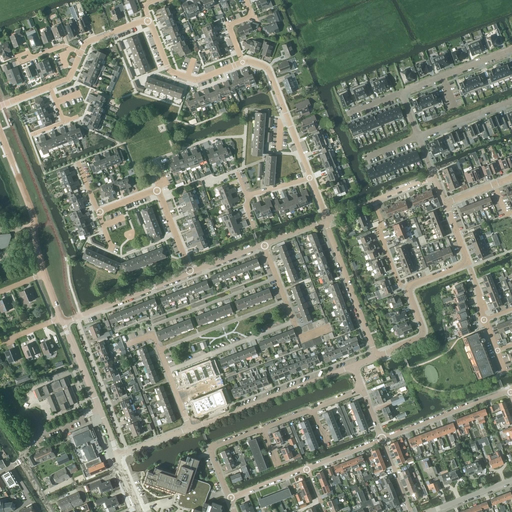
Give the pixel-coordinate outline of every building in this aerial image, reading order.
[(130,0),(124,2),(130,15),(137,12),(135,7),(136,6),(134,1),(135,0),(130,0)] [(203,10),(198,0),(193,0),(195,6),(193,7),(195,13),(196,15),(201,13),(201,11),(203,10)] [(211,9),(211,7),(208,1),(205,2),(204,0),(198,0),(203,10),(208,8),(208,10),(211,9)] [(259,0),(256,1),(259,8),(264,6),(265,9),(271,7),(269,4),(268,5),(266,0),(267,0),(259,0)] [(195,13),(193,7),(190,8),(187,2),(182,4),(184,10),(187,9),(190,15),(195,13)] [(125,10),(122,4),(114,7),(115,10),(111,11),(114,21),(121,18),(119,13),(125,10)] [(161,11),(162,14),(171,11),(169,6),(156,11),(156,13),(161,11)] [(269,22),(270,25),(276,22),(276,23),(281,21),(277,10),(272,12),(273,15),(266,18),(268,22),(269,22)] [(160,17),(156,19),(158,22),(159,21),(173,16),(171,11),(162,14),(163,17),(160,18),(160,17)] [(79,25),(82,33),(89,30),(87,25),(90,24),(86,15),(79,17),(81,24),(79,25)] [(165,21),(166,24),(175,21),(173,16),(159,21),(160,23),(165,21)] [(70,38),(76,36),(75,31),(78,29),(73,18),(69,20),(70,23),(65,25),(70,38)] [(162,32),(176,26),(175,21),(166,24),(167,27),(164,28),(164,27),(160,29),(162,32)] [(270,25),(263,28),(264,31),(266,30),(268,35),(275,32),(275,34),(280,32),(276,23),(276,22),(270,25)] [(66,36),(61,24),(52,28),(56,39),(66,36)] [(207,32),(220,27),(219,25),(215,27),(213,24),(205,27),(207,32)] [(250,24),(238,29),(241,37),(249,34),(249,33),(253,31),(250,24)] [(169,31),(170,34),(178,31),(176,26),(162,32),(163,34),(166,33),(166,32),(169,31)] [(52,35),(49,27),(45,28),(46,31),(42,32),(43,36),(41,37),(44,44),(51,41),(49,36),(52,35)] [(220,27),(207,32),(209,37),(215,35),(217,34),(216,31),(221,29),(220,27)] [(23,36),(21,29),(15,32),(17,35),(11,37),(14,47),(23,44),(20,37),(23,36)] [(41,45),(35,30),(32,31),(33,34),(28,36),(33,48),(41,45)] [(172,39),(180,36),(178,31),(170,34),(172,39)] [(138,42),(140,42),(137,35),(127,39),(130,46),(138,42)] [(215,35),(209,37),(205,38),(205,39),(206,42),(208,41),(209,43),(222,38),(221,36),(216,37),(215,35)] [(174,44),(176,44),(176,43),(182,41),(180,36),(172,39),(165,41),(166,44),(170,43),(173,42),(174,44)] [(496,46),(499,45),(495,36),(487,39),(491,49),(496,47),(496,46)] [(222,40),(222,38),(209,43),(210,48),(219,45),(218,42),(222,40)] [(484,51),(481,44),(484,43),(482,38),(479,39),(480,41),(474,43),(478,53),(484,51)] [(171,51),(174,50),(187,45),(185,40),(182,41),(176,43),(176,44),(174,44),(175,46),(170,48),(171,51)] [(258,53),(261,43),(253,41),(252,42),(247,40),(245,46),(249,47),(251,47),(250,51),(258,53)] [(130,46),(132,53),(142,49),(140,42),(138,42),(130,46)] [(269,43),(264,42),(262,48),(264,49),(262,55),(269,57),(273,47),(268,45),(269,43)] [(294,55),(290,42),(282,45),(286,54),(285,55),(286,58),(294,55)] [(11,51),(8,43),(0,45),(0,54),(0,55),(2,55),(4,61),(11,58),(9,52),(11,51)] [(470,49),(472,56),(478,53),(474,43),(469,46),(468,43),(465,44),(467,50),(470,49)] [(189,50),(187,45),(174,50),(175,52),(179,51),(180,54),(181,54),(182,56),(191,53),(190,50),(189,50)] [(210,48),(212,53),(225,48),(225,46),(220,47),(219,45),(210,48)] [(225,48),(212,53),(210,54),(213,62),(222,58),(221,56),(223,55),(222,52),(224,51),(224,52),(228,51),(227,48),(225,48)] [(143,56),(145,56),(142,49),(132,53),(135,59),(143,56)] [(461,60),(464,59),(460,50),(452,53),(456,63),(461,61),(461,60)] [(92,52),(91,54),(104,60),(106,55),(98,51),(96,54),(92,52)] [(449,65),(446,58),(449,57),(447,52),(444,53),(445,55),(439,57),(443,68),(449,65)] [(104,60),(91,54),(90,57),(94,59),(93,61),(101,65),(104,60)] [(135,59),(138,67),(139,66),(148,63),(145,56),(143,56),(135,59)] [(438,70),(443,68),(439,57),(433,59),(433,57),(430,58),(432,64),(435,63),(438,70)] [(52,71),(48,60),(36,65),(41,78),(46,76),(45,74),(52,71)] [(283,65),(279,66),(281,73),(291,69),(287,60),(282,62),(283,65)] [(101,65),(93,61),(92,64),(87,62),(87,64),(99,70),(101,65)] [(138,67),(141,74),(150,70),(148,63),(139,66),(138,67)] [(426,73),(428,72),(425,63),(417,66),(420,76),(426,74),(426,73)] [(11,69),(9,64),(3,66),(9,81),(11,81),(13,86),(23,82),(20,75),(19,75),(16,68),(11,69)] [(90,69),(89,71),(100,76),(102,71),(99,70),(87,64),(85,64),(84,66),(90,69)] [(497,69),(494,70),(498,80),(503,78),(498,65),(496,66),(497,69)] [(504,66),(501,67),(500,65),(498,65),(503,78),(508,76),(504,66)] [(32,66),(25,68),(29,78),(34,76),(35,79),(40,77),(37,71),(34,72),(32,66)] [(247,67),(244,68),(251,84),(256,82),(252,74),(249,75),(248,72),(249,72),(247,67)] [(251,84),(244,68),(241,69),(243,74),(244,74),(245,77),(242,78),(245,86),(251,84)] [(410,80),(413,79),(409,70),(401,73),(405,83),(410,81),(410,80)] [(494,70),(488,72),(491,78),(487,80),(489,85),(493,84),(492,82),(498,80),(494,70)] [(100,76),(89,71),(88,74),(83,72),(82,74),(97,81),(98,81),(100,76)] [(245,86),(242,78),(239,79),(238,76),(239,76),(237,71),(234,72),(241,88),(245,86)] [(235,90),(241,88),(234,72),(231,73),(233,78),(234,78),(235,81),(232,82),(233,84),(235,90)] [(294,73),(284,77),(285,80),(283,81),(288,93),(296,90),(291,78),(295,77),(294,73)] [(97,81),(82,74),(81,76),(86,78),(83,84),(90,87),(91,84),(95,86),(97,81)] [(389,89),(386,82),(389,81),(387,75),(384,76),(385,78),(379,80),(383,91),(384,91),(389,89)] [(481,75),(476,77),(480,87),(485,85),(486,87),(489,85),(487,80),(484,81),(481,75)] [(476,77),(472,79),(471,76),(469,77),(474,89),(480,87),(476,77)] [(155,79),(154,79),(148,77),(145,87),(152,89),(152,88),(155,79)] [(469,80),(465,81),(469,91),(474,89),(469,77),(468,77),(469,80)] [(158,90),(161,81),(155,79),(152,88),(152,89),(158,91),(158,90)] [(377,93),(383,91),(379,80),(373,83),(373,80),(370,82),(372,87),(375,86),(377,93)] [(169,85),(169,84),(161,81),(158,90),(158,91),(166,94),(169,85)] [(233,84),(231,85),(229,81),(227,82),(232,95),(236,93),(235,90),(233,84)] [(465,81),(460,83),(462,90),(459,91),(461,97),(464,95),(463,93),(469,91),(465,81)] [(223,88),(226,97),(232,95),(227,82),(224,83),(226,87),(223,88)] [(369,96),(366,89),(369,88),(367,83),(364,84),(365,86),(359,88),(363,98),(369,96)] [(166,94),(174,96),(177,87),(177,86),(169,84),(169,85),(166,94)] [(226,97),(223,88),(221,89),(219,85),(216,86),(221,98),(226,97)] [(181,99),(181,98),(184,89),(177,86),(177,87),(174,96),(181,99)] [(222,100),(221,98),(216,86),(214,86),(216,91),(213,92),(216,100),(217,102),(222,100)] [(355,94),(357,100),(363,98),(359,88),(353,90),(353,88),(350,89),(352,95),(355,94)] [(213,106),(211,102),(206,89),(204,90),(206,95),(203,96),(207,106),(209,105),(210,107),(213,106)] [(216,100),(213,92),(210,93),(208,89),(206,89),(211,102),(216,100)] [(339,96),(343,107),(349,105),(346,97),(349,96),(347,90),(344,92),(345,94),(339,96)] [(196,108),(201,106),(196,93),(194,94),(196,99),(193,100),(196,108)] [(207,106),(203,96),(200,97),(198,93),(196,93),(201,106),(202,108),(207,106)] [(435,93),(429,95),(433,105),(438,103),(439,105),(443,103),(441,98),(437,99),(435,93)] [(90,94),(89,96),(105,103),(106,101),(108,102),(109,99),(99,95),(98,97),(90,94)] [(429,95),(426,97),(425,94),(423,95),(428,107),(433,105),(429,95)] [(422,98),(419,100),(422,109),(428,107),(423,95),(421,95),(422,98)] [(105,103),(89,96),(88,98),(95,102),(94,105),(97,106),(103,108),(105,103)] [(37,107),(37,109),(50,104),(49,102),(45,104),(43,98),(35,101),(36,104),(33,105),(35,108),(37,107)] [(419,99),(413,102),(415,108),(412,109),(414,115),(418,113),(417,111),(422,109),(419,100),(419,99)] [(197,110),(196,108),(193,100),(188,102),(192,112),(197,110)] [(311,105),(309,100),(296,105),(297,110),(295,111),(297,115),(302,113),(303,116),(310,114),(307,106),(311,105)] [(37,109),(39,114),(48,111),(47,108),(51,107),(53,106),(52,103),(50,104),(37,109)] [(103,108),(97,106),(95,108),(91,106),(89,106),(88,108),(90,109),(103,114),(105,109),(103,108)] [(400,107),(395,109),(398,118),(403,117),(400,107)] [(106,115),(103,114),(90,109),(88,108),(87,110),(93,113),(92,115),(101,119),(104,120),(106,115)] [(390,122),(394,120),(390,111),(391,111),(390,108),(388,109),(389,112),(387,113),(386,113),(390,122)] [(385,124),(390,122),(386,113),(387,113),(385,110),(384,110),(385,113),(382,114),(381,114),(385,124)] [(39,114),(41,119),(54,114),(53,112),(49,114),(48,111),(39,114)] [(381,125),(385,124),(381,114),(382,114),(381,111),(379,112),(380,115),(378,116),(377,116),(381,125)] [(376,127),(381,125),(377,116),(378,116),(376,113),(375,114),(376,117),(373,118),(376,127)] [(45,124),(46,127),(53,124),(50,118),(53,117),(53,118),(57,116),(56,114),(54,114),(41,119),(43,124),(45,124)] [(101,119),(92,115),(91,118),(85,115),(84,117),(86,118),(99,124),(101,119)] [(372,129),(376,127),(373,118),(372,115),(370,116),(371,118),(369,120),(368,120),(372,129)] [(498,115),(493,117),(497,126),(497,127),(502,125),(504,130),(508,128),(503,117),(500,119),(498,115)] [(315,116),(302,121),(304,126),(301,126),(303,131),(308,129),(309,132),(316,129),(313,122),(317,121),(315,116)] [(99,124),(86,118),(84,117),(83,120),(89,122),(88,125),(97,129),(99,124)] [(367,131),(372,129),(368,120),(369,120),(368,117),(366,117),(367,120),(364,121),(367,131)] [(493,117),(488,119),(489,122),(485,124),(490,135),(494,133),(492,128),(497,126),(493,117)] [(363,132),(367,131),(364,121),(363,118),(361,119),(362,122),(360,123),(359,123),(363,132)] [(255,120),(255,127),(265,128),(265,120),(255,120)] [(358,134),(363,132),(359,123),(360,123),(359,120),(357,121),(358,124),(355,125),(358,134)] [(354,136),(358,134),(355,125),(354,122),(352,123),(353,125),(350,127),(354,136)] [(478,122),(473,124),(473,125),(477,134),(482,132),(484,137),(488,135),(483,124),(480,126),(478,122)] [(75,124),(73,125),(78,138),(83,136),(82,133),(85,132),(83,127),(77,129),(75,124)] [(78,138),(73,125),(70,126),(72,131),(70,132),(73,140),(78,138)] [(473,125),(468,127),(469,130),(466,132),(470,143),(474,141),(472,136),(477,134),(473,125)] [(68,142),(62,127),(60,128),(62,135),(60,135),(63,144),(68,142)] [(74,143),(73,140),(70,132),(67,133),(64,127),(62,127),(68,142),(69,145),(74,143)] [(313,137),(315,143),(325,140),(322,134),(323,133),(323,131),(324,131),(323,130),(315,133),(316,135),(313,137)] [(58,146),(52,131),(50,132),(52,139),(50,140),(53,148),(58,146)] [(63,144),(60,135),(57,137),(54,131),(52,131),(58,146),(63,144)] [(459,131),(454,133),(457,142),(462,140),(464,145),(468,144),(464,133),(460,134),(459,131)] [(453,132),(448,134),(450,137),(446,139),(450,150),(454,148),(452,143),(457,142),(454,133),(453,132)] [(49,153),(48,150),(42,135),(40,136),(42,143),(37,145),(39,150),(42,149),(44,155),(49,153)] [(53,148),(50,140),(47,141),(44,135),(42,135),(48,150),(53,148)] [(440,139),(435,141),(435,142),(439,152),(444,150),(445,152),(448,151),(446,145),(443,146),(440,139)] [(321,149),(322,152),(330,149),(329,146),(327,146),(325,140),(315,143),(318,150),(321,149)] [(218,142),(225,159),(230,157),(230,156),(232,155),(229,147),(224,149),(222,145),(223,145),(221,141),(218,142)] [(225,159),(218,142),(215,143),(217,147),(218,147),(219,150),(217,151),(221,163),(226,161),(225,159)] [(435,142),(429,144),(432,151),(429,152),(431,158),(434,156),(433,154),(439,152),(435,142)] [(212,144),(209,145),(216,162),(217,165),(221,163),(217,151),(215,152),(213,149),(214,149),(212,144)] [(193,149),(193,147),(190,148),(193,155),(191,156),(195,165),(199,163),(193,149)] [(196,148),(193,149),(199,163),(207,161),(203,151),(198,153),(196,148)] [(216,162),(210,148),(208,149),(210,154),(208,155),(211,164),(216,162)] [(253,148),(252,155),(263,156),(263,148),(254,148),(253,148)] [(320,155),(323,162),(332,158),(330,152),(333,151),(332,148),(330,149),(322,152),(323,154),(320,155)] [(116,155),(114,156),(117,164),(117,166),(121,165),(120,163),(125,161),(121,151),(118,152),(117,149),(114,150),(116,155)] [(187,150),(184,151),(190,167),(191,169),(196,167),(195,165),(191,156),(189,157),(188,154),(188,153),(187,150)] [(190,167),(184,151),(181,152),(183,159),(182,159),(186,169),(190,167)] [(112,166),(117,164),(114,156),(111,157),(109,152),(107,153),(112,166)] [(407,166),(411,164),(408,155),(407,152),(405,153),(406,156),(404,157),(403,157),(407,166)] [(417,152),(413,153),(412,154),(416,163),(420,161),(417,152)] [(106,158),(103,160),(107,168),(112,166),(107,153),(104,154),(106,158)] [(178,153),(175,154),(181,171),(182,172),(186,171),(186,169),(182,159),(180,160),(178,157),(179,157),(178,153)] [(181,171),(175,154),(172,155),(175,162),(170,164),(174,174),(181,171)] [(267,154),(266,161),(276,162),(277,155),(267,154)] [(402,168),(407,166),(403,157),(404,157),(403,154),(401,155),(402,158),(399,159),(402,168)] [(99,156),(96,157),(102,170),(107,168),(103,160),(101,161),(99,156)] [(398,170),(402,168),(399,159),(398,156),(396,157),(398,159),(395,160),(394,161),(398,170)] [(97,172),(102,170),(96,157),(94,158),(96,162),(90,165),(93,172),(96,171),(97,172)] [(506,157),(497,160),(501,169),(503,168),(504,169),(510,167),(506,157)] [(328,167),(329,170),(339,166),(338,163),(335,165),(332,158),(323,162),(325,169),(328,167)] [(393,171),(398,170),(394,161),(395,160),(394,158),(392,158),(393,161),(390,162),(393,171)] [(389,173),(393,171),(390,162),(389,159),(387,160),(389,163),(386,164),(385,164),(389,173)] [(497,160),(489,163),(493,174),(499,171),(498,170),(501,169),(497,160)] [(266,161),(266,169),(274,169),(275,170),(276,162),(266,161)] [(384,175),(389,173),(385,164),(386,164),(385,161),(383,162),(384,165),(381,166),(384,175)] [(380,177),(384,175),(381,166),(380,163),(379,164),(380,166),(377,167),(376,168),(380,177)] [(481,167),(484,176),(487,175),(487,176),(493,174),(489,163),(481,167)] [(376,178),(380,177),(376,168),(377,167),(376,165),(374,165),(375,168),(373,169),(372,169),(376,178)] [(59,169),(62,177),(75,172),(74,170),(72,171),(70,172),(68,166),(59,169)] [(331,173),(328,174),(330,181),(340,177),(338,171),(341,169),(339,166),(329,170),(331,173)] [(371,180),(376,178),(372,169),(373,169),(371,166),(370,167),(371,170),(367,171),(371,180)] [(451,166),(442,170),(450,190),(459,187),(451,166)] [(481,167),(472,170),(476,180),(482,178),(481,177),(484,176),(481,167)] [(266,169),(265,177),(266,177),(275,178),(275,170),(274,169),(266,169)] [(472,170),(464,173),(467,182),(470,181),(470,182),(476,180),(472,170)] [(62,177),(64,182),(73,179),(72,177),(76,175),(75,172),(62,177)] [(112,183),(107,185),(112,200),(115,199),(113,194),(116,193),(114,188),(117,187),(114,182),(113,177),(111,178),(112,183)] [(266,177),(265,177),(264,184),(274,185),(275,178),(266,177)] [(64,182),(66,187),(79,182),(78,181),(74,182),(73,179),(64,182)] [(128,179),(123,181),(128,193),(130,192),(128,188),(134,186),(132,180),(129,181),(128,179)] [(336,187),(333,188),(336,195),(341,193),(342,196),(346,194),(345,191),(346,191),(343,184),(346,183),(345,180),(335,184),(336,187)] [(128,193),(123,181),(118,183),(117,181),(114,182),(117,187),(119,186),(121,191),(124,190),(126,194),(128,193)] [(68,193),(69,195),(74,193),(73,191),(76,190),(75,187),(80,185),(79,182),(66,187),(68,193)] [(218,188),(221,195),(235,190),(235,187),(229,190),(228,187),(226,184),(218,188)] [(112,200),(107,185),(102,187),(103,192),(101,193),(103,198),(109,196),(110,200),(112,200)] [(178,199),(179,201),(194,195),(193,193),(194,190),(193,187),(182,191),(183,194),(183,195),(183,197),(178,199)] [(221,195),(222,200),(232,196),(231,194),(236,192),(235,190),(221,195)] [(304,206),(301,197),(298,198),(295,190),(293,191),(294,193),(300,208),(304,206)] [(301,197),(304,206),(309,205),(307,199),(310,198),(307,190),(304,191),(303,190),(301,191),(303,196),(301,197)] [(427,190),(425,191),(429,201),(432,199),(434,204),(439,202),(434,191),(431,192),(431,190),(427,191),(427,190)] [(295,210),(291,201),(289,201),(285,191),(283,192),(290,212),(295,210)] [(424,203),(429,201),(425,191),(423,192),(423,193),(420,194),(424,203)] [(286,213),(290,212),(283,192),(281,192),(285,203),(282,204),(286,213)] [(74,193),(69,195),(72,203),(86,198),(85,196),(81,198),(80,195),(75,197),(74,193)] [(295,210),(300,208),(294,193),(292,194),(294,200),(291,201),(295,210)] [(419,205),(424,203),(420,194),(417,195),(417,194),(415,195),(419,205)] [(185,201),(186,203),(195,200),(194,195),(179,201),(180,203),(185,201)] [(415,206),(419,205),(415,195),(413,196),(413,197),(410,198),(411,200),(408,202),(411,209),(415,208),(415,206)] [(222,200),(223,205),(239,199),(238,197),(233,199),(232,196),(222,200)] [(487,206),(487,207),(492,205),(489,197),(484,199),(487,206)] [(72,203),(75,211),(80,209),(84,208),(83,205),(84,205),(83,202),(87,200),(86,198),(72,203)] [(182,208),(182,210),(197,204),(201,203),(199,198),(195,200),(186,203),(187,206),(182,208)] [(264,206),(267,215),(268,217),(272,216),(272,214),(270,209),(273,208),(271,202),(272,201),(271,198),(264,200),(266,205),(264,206)] [(225,209),(226,212),(231,210),(230,208),(235,205),(234,203),(240,201),(239,199),(223,205),(225,209)] [(482,209),(487,207),(487,206),(484,199),(479,201),(479,202),(482,209)] [(286,213),(282,204),(280,205),(278,200),(273,202),(276,211),(279,210),(281,215),(286,213)] [(407,211),(411,209),(408,202),(405,203),(404,200),(401,202),(401,200),(399,201),(403,211),(406,210),(407,211)] [(398,213),(403,211),(399,201),(397,202),(397,203),(394,204),(398,213)] [(263,217),(267,215),(264,206),(261,207),(259,202),(252,205),(254,209),(256,208),(258,214),(261,213),(263,217)] [(472,213),(477,211),(474,203),(469,205),(472,213)] [(191,213),(191,215),(197,213),(196,211),(199,209),(197,204),(182,210),(183,213),(189,211),(190,213),(191,213)] [(389,205),(393,215),(398,213),(394,204),(391,205),(391,204),(389,205)] [(393,215),(389,205),(387,206),(387,207),(384,208),(385,211),(382,212),(385,220),(389,218),(389,216),(393,215)] [(151,207),(141,211),(144,217),(154,214),(151,207)] [(73,216),(75,220),(88,215),(87,213),(82,215),(80,209),(75,211),(76,214),(73,216)] [(221,217),(222,222),(225,221),(240,215),(239,213),(233,215),(233,213),(232,213),(231,210),(226,212),(227,215),(221,217)] [(427,213),(429,218),(437,215),(435,210),(427,213)] [(183,225),(184,227),(198,221),(196,217),(198,216),(197,213),(191,215),(187,217),(188,220),(187,220),(188,223),(183,225)] [(154,214),(144,217),(146,224),(156,220),(154,214)] [(362,227),(363,231),(369,229),(366,221),(368,221),(365,214),(357,218),(361,228),(362,227)] [(75,220),(77,225),(85,222),(84,220),(89,218),(88,215),(75,220)] [(225,221),(227,225),(236,222),(235,220),(241,218),(240,215),(225,221)] [(437,215),(429,218),(431,224),(439,221),(437,215)] [(156,220),(146,224),(149,231),(158,227),(159,227),(156,220)] [(190,227),(191,229),(200,226),(198,221),(184,227),(182,227),(183,230),(190,227)] [(227,225),(229,230),(248,223),(247,221),(237,224),(236,222),(227,225)] [(439,221),(431,224),(434,229),(442,226),(439,221)] [(77,225),(79,230),(94,224),(93,222),(90,223),(91,224),(86,225),(85,222),(77,225)] [(394,228),(395,231),(404,228),(402,225),(403,224),(404,223),(403,222),(392,226),(393,228),(394,228)] [(248,223),(229,230),(231,235),(234,234),(235,237),(240,234),(239,231),(240,231),(239,229),(248,225),(248,223)] [(94,224),(79,230),(77,231),(79,237),(84,235),(85,238),(90,235),(88,230),(92,228),(92,229),(95,228),(94,224)] [(186,234),(187,236),(202,230),(200,226),(191,229),(192,232),(186,234)] [(480,226),(474,228),(475,231),(468,233),(470,238),(479,235),(477,230),(481,228),(480,226)] [(158,227),(149,231),(152,238),(153,238),(154,242),(162,239),(160,235),(162,234),(159,227),(158,227)] [(395,234),(396,236),(406,233),(404,228),(395,231),(396,234),(395,234)] [(194,236),(194,238),(203,235),(202,230),(187,236),(188,239),(194,236)] [(309,237),(310,241),(318,238),(315,232),(308,235),(303,236),(304,239),(309,237)] [(360,239),(362,244),(371,240),(370,237),(372,237),(371,234),(368,235),(366,232),(356,237),(357,240),(360,239)] [(0,233),(0,246),(1,249),(8,246),(12,236),(11,233),(0,234),(0,233)] [(406,233),(396,236),(397,238),(398,238),(399,241),(401,240),(402,243),(405,242),(410,240),(408,236),(407,236),(406,233)] [(189,246),(191,245),(205,240),(203,235),(194,238),(195,240),(194,240),(188,242),(189,246)] [(481,240),(479,235),(470,238),(471,244),(481,240)] [(311,243),(312,247),(320,244),(318,238),(310,241),(305,242),(306,244),(311,243)] [(208,247),(205,240),(191,245),(192,248),(197,246),(198,248),(199,248),(200,251),(208,247)] [(364,252),(375,248),(374,245),(376,244),(375,242),(372,243),(371,240),(362,244),(361,244),(364,252)] [(483,245),(481,240),(471,244),(473,249),(483,245)] [(315,253),(322,250),(320,244),(312,247),(308,248),(308,250),(313,248),(314,252),(315,253)] [(285,245),(278,247),(280,253),(281,253),(287,251),(285,245)] [(398,251),(399,254),(408,250),(406,245),(396,249),(397,251),(398,251)] [(485,250),(483,245),(473,249),(475,254),(485,250)] [(165,253),(162,247),(156,250),(160,260),(166,257),(165,253)] [(450,247),(445,249),(448,258),(451,257),(451,258),(453,257),(450,247)] [(89,261),(93,251),(86,248),(84,254),(82,258),(89,261)] [(375,248),(364,252),(365,255),(367,255),(369,260),(379,256),(378,252),(380,252),(379,249),(376,251),(375,248)] [(439,249),(434,251),(438,261),(440,261),(441,263),(444,262),(443,261),(440,251),(439,249)] [(445,249),(440,251),(443,261),(445,260),(445,259),(448,258),(445,249)] [(160,260),(156,250),(150,252),(154,262),(160,260)] [(324,256),(322,250),(315,253),(314,252),(310,253),(311,256),(315,254),(316,258),(317,259),(324,256)] [(400,259),(410,255),(408,250),(399,254),(400,257),(399,257),(400,259)] [(487,255),(485,250),(475,254),(476,256),(477,256),(479,259),(481,258),(482,261),(488,258),(493,256),(492,253),(487,255)] [(89,261),(95,264),(100,254),(93,251),(89,261)] [(281,253),(280,253),(282,259),(289,256),(287,251),(281,253)] [(429,253),(430,255),(433,264),(434,266),(436,265),(435,263),(438,261),(434,251),(429,253)] [(146,265),(154,262),(150,252),(143,255),(146,265)] [(102,267),(106,257),(100,254),(95,264),(102,267)] [(140,268),(146,265),(143,255),(136,258),(140,268)] [(402,264),(412,260),(410,255),(400,259),(398,260),(399,262),(401,261),(402,264)] [(424,257),(428,266),(430,264),(431,265),(433,264),(430,255),(424,257)] [(289,256),(282,259),(285,265),(291,263),(292,262),(289,256)] [(317,260),(319,264),(319,265),(326,262),(324,256),(317,259),(316,258),(312,259),(313,261),(317,260)] [(108,270),(113,260),(106,257),(102,267),(108,270)] [(140,268),(136,258),(129,260),(133,270),(140,268)] [(254,268),(260,266),(257,259),(252,261),(254,268)] [(374,270),(375,269),(384,266),(382,260),(378,261),(377,259),(368,262),(369,265),(372,266),(374,270)] [(108,270),(115,273),(117,268),(120,270),(121,264),(113,260),(108,270)] [(126,273),(133,270),(129,260),(121,264),(120,270),(124,268),(126,273)] [(402,270),(414,266),(412,260),(402,264),(403,267),(401,268),(402,270)] [(248,270),(249,270),(254,268),(252,261),(246,263),(248,270)] [(291,263),(285,265),(287,271),(294,268),(292,262),(291,263)] [(321,270),(329,267),(326,262),(319,265),(319,264),(314,265),(315,267),(319,266),(321,270)] [(243,272),(249,270),(248,270),(246,263),(240,265),(243,272)] [(240,265),(234,268),(237,274),(237,275),(243,272),(240,265)] [(384,266),(375,269),(377,273),(375,274),(374,277),(375,279),(384,276),(382,273),(386,271),(384,266)] [(414,266),(402,270),(403,272),(406,271),(407,274),(411,272),(412,274),(415,272),(415,271),(416,271),(414,266)] [(323,276),(331,273),(329,267),(321,270),(316,271),(317,273),(319,272),(321,277),(323,276)] [(234,268),(228,270),(231,277),(237,275),(237,274),(234,268)] [(294,268),(287,271),(289,277),(295,275),(296,274),(294,268)] [(228,270),(222,272),(225,278),(225,279),(231,277),(228,270)] [(222,272),(217,274),(219,281),(219,282),(225,279),(225,278),(222,272)] [(323,276),(321,277),(319,277),(320,279),(321,279),(324,286),(332,282),(332,280),(333,279),(331,273),(323,276)] [(217,274),(211,277),(213,284),(219,282),(219,281),(217,274)] [(295,275),(289,277),(291,282),(298,280),(296,274),(295,275)] [(381,285),(383,288),(392,285),(389,279),(385,281),(384,278),(376,281),(376,284),(380,285),(381,285)] [(201,283),(203,287),(204,290),(209,288),(207,281),(201,283)] [(455,295),(466,291),(464,286),(466,285),(465,282),(455,286),(454,286),(455,289),(453,290),(455,295)] [(197,292),(198,292),(204,290),(203,287),(201,283),(195,285),(197,292)] [(331,292),(339,289),(337,283),(329,286),(329,285),(324,287),(325,289),(330,287),(331,291),(331,292)] [(493,284),(486,287),(488,292),(496,289),(494,284),(493,284)] [(195,285),(189,288),(191,295),(198,292),(197,292),(195,285)] [(298,285),(291,288),(294,294),(301,291),(298,285)] [(392,285),(383,288),(384,292),(383,293),(381,296),(382,298),(391,295),(390,292),(394,291),(392,285)] [(34,293),(32,287),(25,290),(19,293),(24,303),(29,301),(30,302),(31,301),(35,299),(33,294),(34,293)] [(189,288),(183,290),(185,296),(186,297),(191,295),(189,288)] [(272,298),(268,289),(261,291),(265,300),(272,298)] [(333,298),(341,295),(339,289),(331,292),(331,291),(326,293),(327,295),(332,294),(333,297),(333,298)] [(183,290),(177,292),(180,299),(186,297),(185,296),(183,290)] [(466,290),(466,291),(455,295),(456,297),(456,298),(454,299),(456,303),(467,299),(465,294),(467,293),(466,290)] [(261,291),(254,294),(258,303),(265,300),(261,291)] [(301,291),(294,294),(296,300),(302,297),(303,297),(301,291)] [(177,292),(172,294),(172,295),(174,301),(180,299),(177,292)] [(172,294),(166,296),(169,303),(174,301),(172,295),(172,294)] [(254,294),(248,296),(251,305),(258,303),(254,294)] [(497,294),(490,297),(492,302),(500,299),(498,294),(497,294)] [(336,304),(343,301),(341,295),(333,298),(333,297),(329,299),(330,301),(334,299),(335,303),(336,304)] [(166,296),(160,299),(163,306),(169,303),(166,296)] [(248,296),(241,299),(245,308),(251,305),(248,296)] [(390,299),(394,308),(402,305),(400,299),(398,299),(397,296),(390,299)] [(12,303),(9,297),(3,299),(1,300),(0,300),(0,308),(1,312),(7,310),(7,311),(8,311),(8,310),(12,308),(10,303),(12,303)] [(302,297),(296,300),(298,306),(305,303),(303,297),(302,297)] [(155,299),(150,301),(149,301),(152,308),(157,306),(155,299)] [(245,308),(241,299),(235,302),(238,311),(245,308)] [(467,299),(456,303),(457,306),(455,307),(457,311),(456,311),(467,307),(466,303),(468,302),(467,299)] [(500,299),(492,302),(494,308),(502,305),(500,299)] [(149,301),(144,303),(146,309),(146,310),(152,308),(149,301)] [(204,301),(191,306),(192,309),(205,304),(204,301)] [(338,309),(345,306),(343,301),(336,304),(335,303),(331,304),(332,307),(336,305),(338,309)] [(144,303),(138,305),(140,312),(141,312),(146,310),(146,309),(144,303)] [(305,303),(298,306),(300,312),(307,309),(305,303)] [(223,306),(226,315),(233,313),(229,304),(223,306)] [(138,305),(132,308),(135,315),(141,312),(140,312),(138,305)] [(223,306),(216,309),(219,318),(226,315),(223,306)] [(340,315),(348,312),(345,306),(338,309),(334,310),(336,316),(340,314),(340,315)] [(468,307),(467,307),(456,311),(457,312),(457,311),(458,314),(457,314),(458,314),(456,315),(458,320),(457,320),(468,316),(467,311),(469,310),(468,307)] [(132,308),(126,310),(129,317),(135,315),(132,308)] [(216,309),(209,312),(212,320),(219,318),(216,309)] [(307,309),(300,312),(302,317),(309,314),(307,309)] [(126,310),(120,312),(123,319),(127,318),(129,317),(126,310)] [(400,310),(389,314),(390,317),(392,316),(392,318),(393,323),(394,322),(394,323),(407,318),(405,311),(401,313),(400,310)] [(120,312),(115,314),(117,321),(123,319),(120,312)] [(209,312),(202,314),(205,323),(212,320),(209,312)] [(342,321),(350,318),(348,312),(340,315),(340,314),(336,316),(337,318),(341,317),(342,320),(342,321)] [(115,314),(108,317),(111,324),(117,321),(115,314)] [(202,314),(195,317),(199,326),(205,323),(202,314)] [(309,314),(302,317),(305,323),(312,320),(310,316),(309,314)] [(469,315),(468,316),(457,320),(458,320),(459,322),(458,322),(458,323),(457,324),(459,328),(458,328),(469,324),(467,319),(470,318),(469,315)] [(166,316),(152,321),(153,324),(167,319),(166,316)] [(345,327),(352,324),(350,318),(342,321),(342,320),(338,322),(339,324),(343,322),(344,326),(345,327)] [(190,319),(184,322),(187,330),(194,328),(190,319)] [(500,321),(504,331),(509,329),(506,321),(504,322),(503,319),(500,321)] [(496,325),(499,333),(504,331),(500,321),(497,322),(498,324),(496,325)] [(184,322),(177,324),(181,333),(187,330),(184,322)] [(402,330),(404,335),(412,331),(410,325),(407,326),(406,323),(398,326),(400,330),(402,330)] [(89,327),(91,333),(99,330),(97,324),(89,327)] [(170,327),(173,335),(181,333),(177,324),(170,327)] [(345,328),(347,333),(355,330),(352,324),(345,327),(344,326),(340,328),(341,329),(345,328)] [(470,324),(469,324),(458,328),(459,328),(460,331),(459,331),(458,332),(459,336),(460,336),(470,332),(468,328),(471,327),(470,324)] [(173,335),(170,327),(163,329),(166,338),(173,335)] [(163,329),(156,332),(159,341),(166,338),(163,329)] [(290,339),(296,337),(293,329),(288,332),(290,339)] [(98,340),(107,337),(111,336),(109,331),(100,334),(99,330),(91,333),(93,339),(97,338),(98,340)] [(290,339),(288,332),(282,334),(285,341),(290,339)] [(480,379),(494,373),(482,342),(484,341),(485,340),(485,339),(484,339),(483,338),(481,339),(480,335),(479,336),(478,333),(464,338),(480,379)] [(285,341),(282,334),(276,336),(279,343),(285,341)] [(279,343),(276,336),(270,338),(273,345),(279,343)] [(95,344),(98,350),(106,347),(103,341),(108,339),(107,337),(98,340),(99,343),(95,344)] [(351,344),(355,351),(358,350),(358,351),(361,350),(357,342),(358,341),(356,337),(351,339),(352,343),(351,344)] [(273,345),(270,338),(264,341),(267,348),(273,345)] [(57,350),(53,339),(40,344),(45,355),(46,355),(47,355),(47,356),(48,356),(48,357),(49,357),(50,357),(51,356),(52,356),(52,355),(52,354),(52,353),(52,352),(57,350)] [(346,346),(349,353),(355,351),(351,344),(352,343),(350,339),(345,341),(345,342),(347,346),(346,346)] [(267,348),(264,341),(258,343),(261,350),(267,348)] [(39,354),(34,342),(22,347),(26,358),(28,358),(29,360),(34,359),(33,357),(33,356),(34,356),(39,354)] [(340,348),(343,356),(349,353),(346,346),(345,342),(343,342),(344,346),(341,348),(340,348)] [(334,350),(337,358),(343,356),(340,348),(341,348),(339,344),(337,345),(339,349),(335,350),(334,350)] [(139,349),(141,355),(148,352),(146,346),(139,349)] [(254,346),(248,349),(251,356),(257,354),(254,346)] [(328,352),(331,360),(337,358),(334,350),(335,350),(333,346),(332,346),(327,348),(329,352),(328,352)] [(22,358),(17,347),(4,352),(9,363),(22,358)] [(98,350),(100,356),(108,353),(106,347),(98,350)] [(248,349),(243,351),(245,357),(245,358),(251,356),(248,349)] [(311,357),(314,365),(320,363),(317,355),(316,350),(313,351),(315,356),(312,357),(311,357)] [(243,351),(237,353),(240,360),(245,358),(245,357),(243,351)] [(108,353),(100,356),(102,362),(105,360),(106,363),(112,361),(112,360),(114,360),(110,352),(108,353)] [(141,355),(143,360),(150,357),(148,352),(141,355)] [(325,362),(331,360),(328,352),(322,355),(325,362)] [(237,353),(231,355),(234,362),(234,363),(240,360),(237,353)] [(305,359),(308,367),(314,365),(311,357),(312,357),(310,353),(308,354),(310,358),(306,359),(305,359)] [(231,355),(225,358),(228,364),(228,365),(234,363),(234,362),(231,355)] [(299,362),(302,369),(308,367),(305,359),(306,359),(304,355),(301,356),(303,360),(300,361),(299,362)] [(143,360),(145,367),(152,364),(150,357),(143,360)] [(294,364),(297,372),(302,369),(299,362),(300,361),(298,357),(296,358),(298,362),(294,364)] [(219,360),(222,367),(228,365),(228,364),(225,358),(219,360)] [(288,366),(291,374),(297,372),(294,364),(293,360),(291,360),(292,364),(289,366),(288,366)] [(104,367),(106,373),(117,369),(114,363),(113,363),(112,361),(106,363),(107,366),(104,367)] [(282,368),(285,376),(291,374),(288,366),(289,366),(287,362),(284,363),(286,367),(283,368),(282,368)] [(145,367),(148,372),(153,370),(155,369),(152,364),(145,367)] [(276,371),(279,378),(285,376),(282,368),(283,368),(281,364),(279,365),(281,369),(277,370),(276,371)] [(270,373),(273,381),(279,378),(276,371),(277,370),(276,366),(274,367),(275,371),(270,373)] [(112,377),(113,381),(120,379),(117,369),(106,373),(108,379),(112,377)] [(148,372),(150,378),(151,378),(157,375),(155,369),(153,370),(148,372)] [(248,379),(250,383),(249,384),(252,391),(258,389),(255,381),(254,377),(253,377),(251,372),(249,373),(251,378),(248,379)] [(260,379),(263,387),(269,385),(266,377),(267,377),(265,372),(263,373),(264,377),(261,379),(260,379)] [(152,384),(159,381),(157,375),(151,378),(150,378),(152,384)] [(255,381),(258,389),(263,387),(260,379),(261,379),(260,375),(258,375),(259,379),(255,381)] [(47,397),(53,412),(62,408),(63,411),(71,407),(70,405),(78,402),(72,386),(68,388),(68,386),(71,384),(68,377),(35,390),(38,398),(39,400),(43,398),(44,399),(46,398),(47,397)] [(111,387),(114,392),(124,388),(120,379),(113,381),(115,385),(111,387)] [(248,384),(244,385),(243,386),(246,394),(252,391),(249,384),(250,383),(248,379),(246,380),(248,384)] [(235,398),(240,396),(237,388),(238,388),(236,384),(235,384),(234,381),(233,382),(236,389),(232,390),(231,389),(229,390),(233,397),(234,397),(235,398)] [(242,386),(238,388),(237,388),(240,396),(246,394),(243,386),(244,385),(242,381),(240,382),(242,386)] [(163,385),(156,388),(158,394),(165,391),(163,385)] [(121,396),(122,399),(127,397),(124,388),(114,392),(116,398),(121,396)] [(375,391),(377,397),(384,394),(382,388),(375,391)] [(158,394),(160,400),(167,397),(165,391),(158,394)] [(384,394),(377,397),(380,404),(387,401),(384,394)] [(120,402),(122,408),(130,405),(131,405),(135,404),(131,395),(127,397),(122,399),(123,402),(120,402)] [(160,400),(162,405),(169,403),(167,397),(160,400)] [(501,409),(501,410),(507,408),(504,401),(494,405),(496,411),(501,409)] [(162,405),(164,411),(171,408),(169,403),(162,405)] [(122,408),(125,414),(133,411),(131,405),(130,405),(122,408)] [(353,408),(352,408),(354,414),(361,411),(359,405),(353,408)] [(382,409),(384,415),(393,411),(391,405),(382,409)] [(167,417),(174,414),(171,408),(164,411),(166,415),(164,416),(165,418),(167,417)] [(507,408),(501,410),(503,413),(499,415),(497,416),(498,419),(510,415),(507,408)] [(485,409),(479,412),(482,420),(483,421),(482,421),(483,423),(485,422),(484,419),(485,419),(484,416),(487,415),(485,409)] [(131,419),(132,421),(137,419),(136,416),(135,417),(133,411),(125,414),(127,420),(131,419)] [(324,413),(326,419),(333,416),(331,411),(324,413)] [(361,411),(354,414),(356,419),(363,417),(364,417),(361,411)] [(393,411),(384,415),(387,421),(396,417),(393,411)] [(479,412),(471,414),(473,420),(477,418),(478,421),(479,421),(480,424),(483,423),(482,421),(483,421),(482,420),(479,412)] [(169,423),(176,420),(174,414),(167,417),(169,423)] [(471,414),(463,417),(467,425),(468,427),(467,427),(468,429),(470,428),(468,422),(473,420),(471,414)] [(511,420),(510,415),(498,419),(496,420),(497,424),(503,422),(504,425),(505,427),(510,426),(509,423),(511,421),(511,420)] [(328,424),(328,425),(336,422),(333,416),(326,419),(328,424)] [(363,417),(356,419),(359,425),(365,422),(366,422),(364,417),(363,417)] [(467,425),(463,417),(456,420),(458,423),(456,424),(457,426),(456,426),(460,435),(462,434),(459,427),(464,425),(467,434),(470,433),(468,429),(467,427),(468,427),(467,425)] [(129,425),(131,431),(142,427),(143,426),(142,424),(140,425),(139,422),(141,421),(140,418),(137,419),(132,421),(133,424),(129,425)] [(300,422),(303,428),(310,425),(308,419),(300,422)] [(328,425),(331,430),(337,428),(338,428),(336,422),(328,425)] [(365,422),(359,425),(361,431),(368,428),(368,427),(366,422),(365,422)] [(303,428),(305,433),(310,431),(312,430),(310,425),(303,428)] [(72,434),(68,435),(69,437),(79,461),(80,461),(81,464),(80,464),(86,478),(92,475),(106,469),(103,461),(102,462),(98,453),(103,451),(101,446),(100,446),(97,439),(98,439),(93,428),(89,430),(88,426),(71,433),(72,434)] [(142,427),(131,431),(133,437),(144,433),(142,427)] [(443,427),(437,429),(439,436),(440,436),(445,434),(445,433),(443,427)] [(511,438),(511,439),(511,438),(511,427),(503,431),(504,434),(509,432),(511,436),(507,437),(508,440),(510,440),(510,439),(511,438)] [(331,430),(333,436),(334,436),(340,433),(338,428),(337,428),(331,430)] [(431,431),(434,438),(440,436),(439,436),(437,429),(431,431)] [(273,433),(275,439),(283,436),(280,430),(273,433)] [(305,433),(307,439),(314,436),(312,430),(310,431),(305,433)] [(431,431),(425,433),(428,439),(428,440),(429,443),(432,442),(431,439),(434,438),(431,431)] [(333,436),(335,441),(342,438),(340,433),(334,436),(333,436)] [(425,433),(419,435),(422,442),(422,443),(428,440),(428,439),(425,433)] [(419,435),(414,437),(416,444),(416,445),(422,443),(422,442),(419,435)] [(283,436),(275,439),(278,445),(285,442),(283,436)] [(307,439),(309,445),(317,442),(314,436),(307,439)] [(399,438),(400,440),(391,444),(393,450),(401,447),(399,443),(401,443),(401,444),(405,443),(402,437),(399,438)] [(414,437),(408,439),(411,447),(416,445),(416,444),(414,437)] [(257,438),(248,441),(260,471),(268,468),(257,438)] [(476,440),(470,443),(471,447),(474,446),(476,451),(480,449),(478,444),(477,441),(476,440)] [(312,450),(318,448),(319,447),(317,442),(309,445),(312,450)] [(56,456),(51,446),(33,454),(37,464),(56,456)] [(281,449),(284,455),(291,452),(289,446),(281,449)] [(401,447),(393,450),(396,456),(403,454),(401,447)] [(229,449),(221,452),(224,458),(231,455),(229,449)] [(370,460),(375,458),(377,457),(381,456),(378,449),(372,451),(374,456),(369,458),(370,460)] [(291,452),(284,455),(286,460),(293,457),(291,452)] [(497,454),(494,455),(499,466),(504,464),(503,463),(504,463),(503,461),(502,461),(499,452),(496,453),(497,454)] [(37,464),(33,454),(27,457),(32,467),(37,464)] [(67,454),(59,457),(57,459),(60,465),(69,460),(67,454)] [(403,454),(396,456),(399,464),(406,461),(403,454)] [(226,464),(233,461),(231,455),(224,458),(226,464)] [(493,468),(499,466),(494,455),(491,456),(491,455),(488,456),(491,465),(491,466),(492,468),(493,467),(493,468)] [(175,474),(155,467),(153,473),(148,471),(144,483),(175,494),(176,492),(181,494),(178,503),(180,506),(185,508),(185,506),(194,509),(192,511),(221,511),(222,509),(221,509),(222,506),(213,503),(212,506),(209,505),(209,504),(205,503),(209,489),(210,487),(208,485),(193,479),(200,460),(187,456),(186,461),(180,459),(175,474)] [(377,457),(375,458),(378,465),(383,462),(381,456),(377,457)] [(356,458),(348,461),(350,466),(355,465),(358,471),(360,470),(359,466),(358,464),(356,458)] [(430,460),(424,462),(427,469),(433,467),(430,460)] [(236,467),(233,461),(226,464),(228,470),(236,467)] [(341,464),(345,476),(348,475),(346,468),(350,466),(348,461),(341,464)] [(478,466),(474,467),(476,473),(483,470),(481,466),(484,465),(482,461),(477,462),(478,466)] [(383,462),(378,465),(380,471),(386,469),(383,462)] [(74,463),(67,467),(70,475),(78,470),(74,463)] [(343,477),(345,476),(341,464),(334,467),(336,472),(340,471),(343,477)] [(473,464),(463,468),(465,473),(467,472),(469,476),(476,473),(474,467),(473,464)] [(242,472),(231,477),(233,482),(242,479),(241,477),(244,476),(244,478),(250,476),(246,466),(240,468),(242,472)] [(65,468),(52,475),(57,485),(66,480),(70,478),(65,468)] [(450,474),(450,476),(452,482),(459,479),(458,475),(460,474),(459,469),(453,471),(454,472),(450,474)] [(408,470),(402,472),(405,479),(411,477),(408,470)] [(11,471),(2,476),(9,488),(10,489),(13,487),(12,486),(18,483),(11,471)] [(319,480),(325,478),(326,478),(324,471),(317,473),(319,480)] [(75,481),(71,483),(72,485),(85,480),(83,474),(74,479),(75,481)] [(383,486),(391,483),(388,476),(387,476),(387,474),(382,476),(383,478),(380,479),(382,483),(379,484),(380,487),(381,486),(382,487),(383,486)] [(52,475),(46,478),(51,488),(57,485),(52,475)] [(452,482),(450,476),(446,478),(445,475),(439,477),(441,482),(444,481),(445,484),(452,482)] [(408,486),(413,483),(411,477),(405,479),(408,486)] [(319,480),(322,487),(328,484),(325,478),(319,480)] [(300,486),(301,489),(307,487),(304,480),(293,485),(295,488),(300,486)] [(440,490),(436,482),(431,484),(429,480),(426,482),(429,490),(432,489),(434,493),(440,490)] [(100,481),(90,485),(92,490),(99,487),(101,493),(106,490),(107,492),(113,489),(110,481),(102,484),(100,481)] [(328,484),(322,487),(325,493),(332,491),(331,487),(335,485),(334,485),(338,483),(337,481),(328,484)] [(394,491),(391,483),(383,486),(382,487),(381,486),(380,487),(381,490),(387,488),(389,493),(394,491)] [(413,483),(408,486),(411,493),(422,489),(421,486),(418,488),(418,487),(415,488),(413,483)] [(258,498),(261,507),(291,496),(288,487),(286,488),(286,489),(261,499),(261,497),(258,498)] [(298,498),(304,496),(310,493),(307,487),(301,489),(303,492),(297,495),(298,498)] [(422,489),(411,493),(414,500),(422,497),(420,493),(423,491),(422,489)] [(389,501),(397,498),(394,491),(389,493),(390,497),(384,499),(385,502),(386,502),(387,501),(387,502),(389,501)] [(78,492),(58,501),(62,511),(63,511),(83,503),(78,492)] [(310,493),(304,496),(298,498),(300,502),(306,499),(307,502),(312,500),(310,493)] [(374,506),(376,511),(379,511),(383,511),(380,504),(377,505),(374,498),(372,495),(370,495),(374,506)] [(504,495),(498,497),(499,501),(500,503),(507,500),(506,500),(504,495)] [(107,497),(96,501),(98,506),(105,503),(107,507),(108,508),(109,511),(113,511),(116,511),(116,510),(115,507),(119,505),(116,497),(108,500),(107,497)] [(491,500),(493,506),(500,503),(499,501),(498,497),(491,500)] [(385,502),(382,503),(385,510),(387,509),(385,505),(390,504),(391,508),(400,504),(397,498),(389,501),(387,502),(387,501),(386,502),(385,502)] [(0,511),(4,511),(5,511),(8,511),(10,511),(11,511),(13,510),(14,511),(15,511),(14,510),(16,508),(17,508),(17,507),(16,507),(15,504),(16,504),(16,503),(15,504),(13,502),(14,501),(13,501),(13,502),(10,502),(10,501),(9,501),(9,502),(7,503),(6,499),(0,500),(0,511)] [(328,502),(330,507),(337,505),(335,499),(328,502)] [(487,502),(480,504),(483,511),(485,511),(486,511),(485,509),(489,507),(487,502)] [(247,503),(240,505),(243,511),(246,511),(253,511),(252,509),(250,510),(247,503)]
